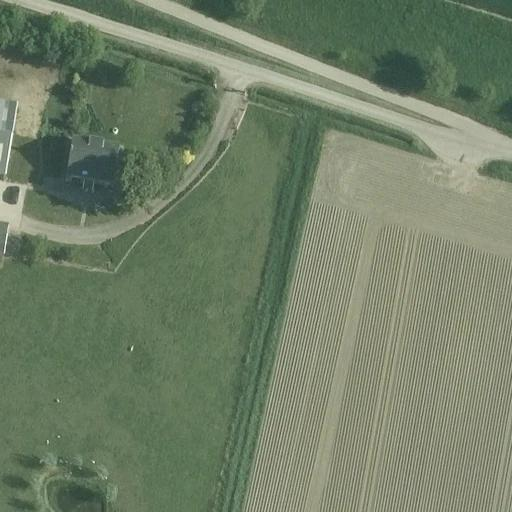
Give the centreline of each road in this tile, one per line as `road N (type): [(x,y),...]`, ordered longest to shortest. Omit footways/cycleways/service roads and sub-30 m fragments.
road 1 (unclassified): [(18,0),(487,147)]
road 2 (unclassified): [(487,147),(449,118),(154,0)]
